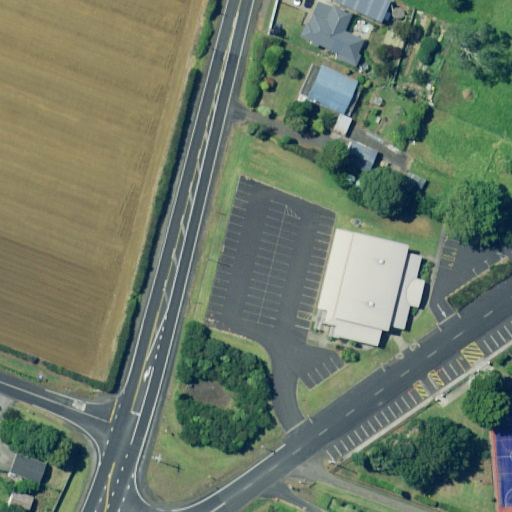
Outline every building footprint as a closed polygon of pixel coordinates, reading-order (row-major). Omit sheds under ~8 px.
[(390,2),(385,0),(329,0),(381,23),(390,2)] [(351,14),(318,2),(310,25),(305,23),(299,39),(338,53),(336,59),(355,66),(372,22),(351,14)] [(356,82),(313,64),(299,97),(343,115),(356,82)] [(357,123),(340,115),(333,131),(350,139),(357,123)] [(377,153),(349,141),(340,162),(368,174),(377,153)] [(406,247),(335,229),(316,309),(326,311),(323,323),(334,326),(332,336),(376,346),(380,330),(387,332),(388,326),(403,330),(409,305),(418,307),(424,282),(415,280),(421,255),(405,251),(406,247)] [(46,464),(17,454),(9,474),(39,484),(46,464)] [(28,511),(33,498),(13,491),(7,508),(18,511),(28,511)]
